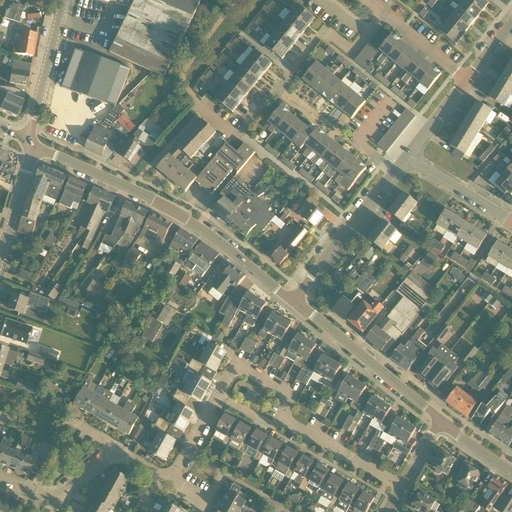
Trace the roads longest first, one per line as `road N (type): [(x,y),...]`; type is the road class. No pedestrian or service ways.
road 1 (residential): [(400,487),(288,424),(278,391),(239,369),(171,478)]
road 2 (tertiary): [(292,302),(187,219),(34,147)]
road 3 (residential): [(202,111),(240,133),(323,29),(353,51),(368,31)]
road 4 (tertiary): [(440,419),(292,302)]
road 5 (tertiary): [(292,302),(393,171)]
road 6 (tertiary): [(26,140),(64,0)]
road 7 (residential): [(404,156),(511,223)]
